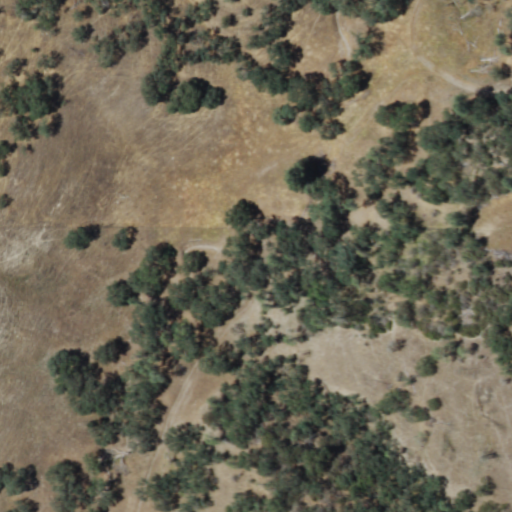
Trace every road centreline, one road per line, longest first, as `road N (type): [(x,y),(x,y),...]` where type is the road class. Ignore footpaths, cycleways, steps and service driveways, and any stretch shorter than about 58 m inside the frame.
road 1 (residential): [(128,511),(200,355),(260,286),(314,253)]
road 2 (track): [(314,253),(354,210),(511,110)]
